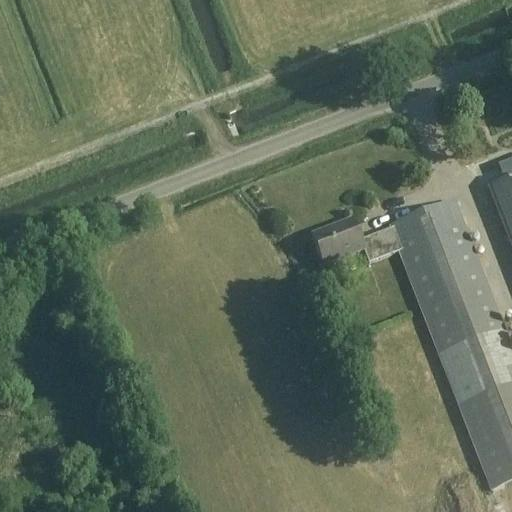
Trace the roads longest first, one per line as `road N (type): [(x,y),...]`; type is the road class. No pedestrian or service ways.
road 1 (unclassified): [(0,249),(511,51)]
road 2 (track): [(0,188),(481,0)]
